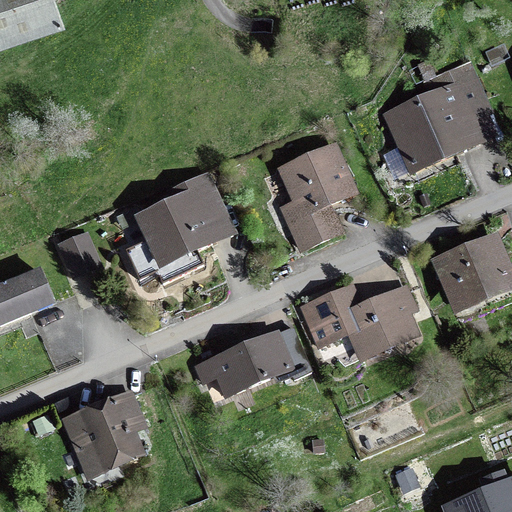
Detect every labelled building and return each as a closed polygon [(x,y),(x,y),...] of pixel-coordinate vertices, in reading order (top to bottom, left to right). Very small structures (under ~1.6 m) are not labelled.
[(0,0),(0,46),(65,25),(56,0),(0,0)] [(491,68),(511,58),(505,44),(484,53),(491,68)] [(490,116),(494,115),(471,61),(430,79),(436,92),(383,114),(398,149),(383,155),(394,180),(409,174),(410,178),(487,145),(486,141),(498,136),(490,116)] [(361,196),(337,143),(276,170),(291,203),(279,208),(300,256),(347,236),(334,208),(361,196)] [(209,173),(166,193),(170,202),(133,220),(158,273),(238,235),(209,173)] [(88,232),(57,246),(73,281),(103,267),(88,232)] [(511,266),(498,234),(430,262),(454,319),(511,294),(511,266)] [(0,286),(0,328),(55,306),(40,270),(0,286)] [(407,286),(362,305),(354,285),(299,308),(318,351),(348,338),(360,366),(421,340),(412,317),(419,314),(407,286)] [(467,322),(473,333),(481,329),(475,318),(467,322)] [(313,374),(293,328),(280,334),(280,332),(194,368),(202,387),(206,386),(213,403),(224,399),(225,402),(278,380),(280,384),(292,379),(294,383),(313,374)] [(133,391),(62,420),(87,482),(147,458),(137,435),(149,430),(133,391)] [(34,422),(39,437),(54,432),(48,417),(34,422)] [(365,442),(368,449),(374,447),(370,439),(365,442)] [(312,441),(313,456),(325,455),(324,440),(312,441)] [(404,496),(421,489),(412,469),(395,476),(404,496)] [(511,511),(511,480),(509,482),(505,472),(478,483),(482,493),(441,509),(441,511),(511,511)]
